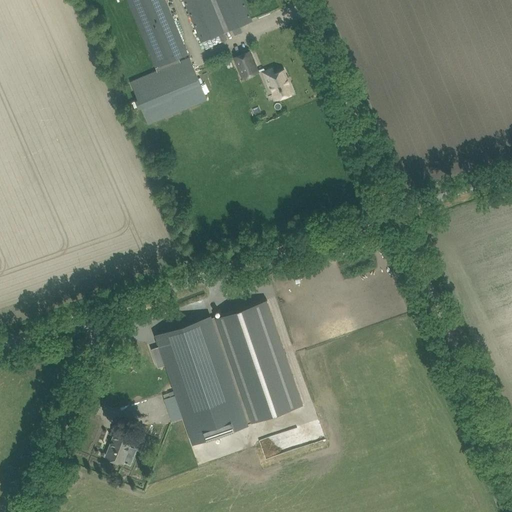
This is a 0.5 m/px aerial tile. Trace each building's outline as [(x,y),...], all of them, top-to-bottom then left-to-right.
[(141,105),(148,123),(207,98),(186,49),(165,0),(127,0),(157,70),(131,81),(138,99),(130,102),(133,108),(141,105)] [(184,0),(202,42),(219,35),(222,41),(228,39),(225,33),(252,21),(243,0),(184,0)] [(250,50),(233,57),(238,70),(246,66),(250,76),(260,72),(250,50)] [(272,68),(264,71),(270,85),(273,92),(275,98),(275,99),(284,95),(285,97),(291,94),(290,92),(293,91),(290,84),(289,82),(287,78),(287,77),(284,70),(274,74),(272,68)] [(159,346),(151,348),(158,367),(165,365),(176,395),(164,398),(168,408),(179,404),(183,417),(193,444),(249,425),(248,423),(252,422),(303,404),(267,299),(212,318),(156,337),(159,346)] [(106,456),(123,463),(135,431),(119,424),(106,456)]
